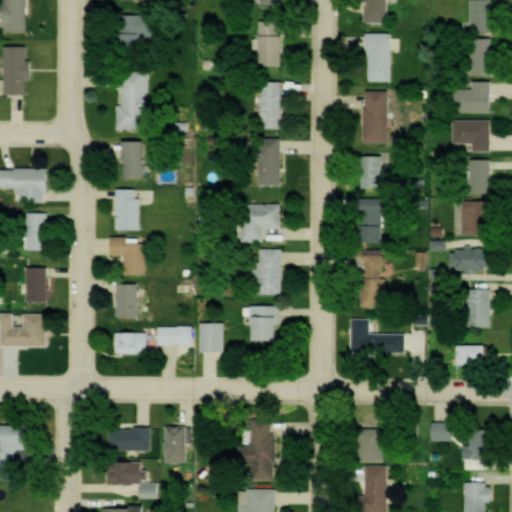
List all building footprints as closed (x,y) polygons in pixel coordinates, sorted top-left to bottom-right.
[(0,30),(29,30),(29,0),(6,0),(7,8),(0,8),(0,30)] [(390,0),(367,0),(367,23),(390,23),(390,0)] [(496,31),(495,0),(473,0),(474,31),(496,31)] [(124,14),(124,42),(159,42),(159,14),(124,14)] [(285,20),(263,20),(263,66),(285,66),(285,20)] [(393,32),(368,32),(368,80),(393,80),(393,32)] [(495,37),(471,37),(471,72),(495,72),(495,37)] [(8,93),(32,93),(32,46),(8,46),(8,93)] [(120,128),(149,129),(149,70),(121,70),(120,128)] [(285,128),(285,80),(263,80),(263,128),(285,128)] [(475,88),(457,88),(457,111),(496,111),(496,80),(475,80),(475,88)] [(390,90),(367,90),(367,142),(390,142),(390,90)] [(495,119),(455,119),(455,143),(475,143),(475,150),(495,150),(495,119)] [(263,184),(285,184),(285,137),(263,137),(263,184)] [(125,172),(124,138),(146,138),(146,171),(125,172)] [(385,188),(385,155),(364,155),(364,188),(385,188)] [(494,159),(467,159),(467,194),(494,194),(494,159)] [(21,201),(52,201),(52,167),(3,167),(3,189),(21,189),(21,201)] [(120,229),(143,229),(143,188),(120,188),(120,229)] [(367,200),(367,242),(386,242),(386,200),(367,200)] [(458,234),(496,234),(496,200),(458,200),(458,234)] [(266,241),(266,227),(285,227),(285,203),(246,203),(246,241),(266,241)] [(29,245),(30,211),(49,211),(49,246),(29,245)] [(128,254),(128,274),(149,274),(149,237),(115,237),(115,254),(128,254)] [(285,248),(261,248),(261,294),(285,294),(285,248)] [(389,306),(389,248),(365,248),(365,306),(389,306)] [(494,269),(494,248),(453,248),(453,269),(494,269)] [(30,266),(30,301),(50,301),(50,266),(30,266)] [(140,283),(120,283),(120,317),(140,317),(140,283)] [(494,288),(468,288),(468,327),(494,327),(494,288)] [(283,305),(255,305),(255,339),(283,339),(283,305)] [(4,345),(49,346),(50,313),(26,312),(26,325),(18,325),(18,312),(4,312),(4,345)] [(203,352),(202,321),(223,320),(223,352),(203,352)] [(161,345),(196,345),(196,325),(161,325),(161,345)] [(120,352),(150,352),(150,331),(120,331),(120,352)] [(408,353),(408,333),(364,333),(364,353),(408,353)] [(460,344),(460,365),(490,365),(490,344),(460,344)] [(254,421),(254,478),(278,479),(278,421),(254,421)] [(435,439),(457,439),(457,422),(435,422),(435,439)] [(0,448),(0,479),(17,480),(18,449),(31,449),(31,425),(3,424),(3,449),(0,448)] [(189,425),(169,425),(169,461),(189,461),(189,425)] [(473,458),(494,458),(495,425),(474,425),(473,458)] [(112,426),(112,449),(154,449),(154,426),(112,426)] [(364,460),(386,460),(386,427),(364,427),(364,460)] [(142,483),(142,496),(159,496),(159,482),(149,482),(149,461),(115,461),(115,483),(142,483)] [(390,511),(391,465),(366,465),(365,511),(390,511)] [(494,502),(494,481),(469,481),(469,511),(489,511),(490,502),(494,502)] [(242,511),(278,511),(279,488),(242,488),(242,511)]
